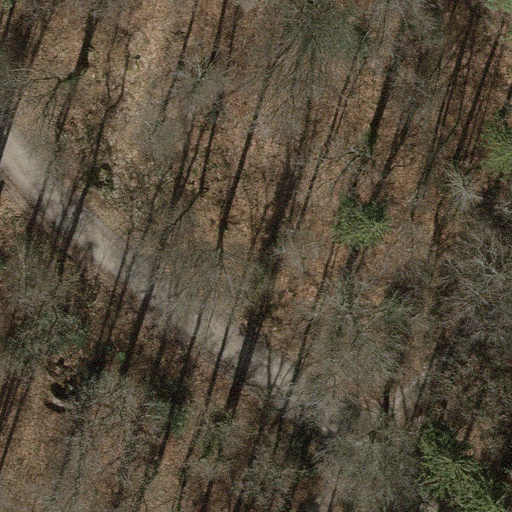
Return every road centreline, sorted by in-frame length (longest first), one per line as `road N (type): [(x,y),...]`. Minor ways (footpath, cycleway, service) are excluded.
road 1 (track): [(375,449),(185,312),(72,217),(13,157),(0,132)]
road 2 (track): [(375,449),(511,316)]
